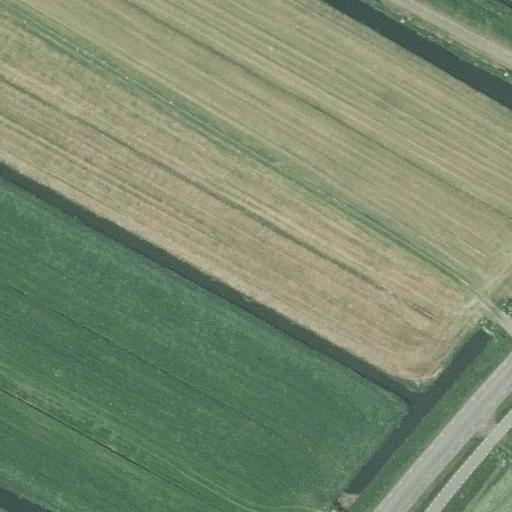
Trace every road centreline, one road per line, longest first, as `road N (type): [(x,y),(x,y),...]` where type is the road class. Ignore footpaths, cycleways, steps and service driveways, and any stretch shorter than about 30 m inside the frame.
road 1 (track): [(511,330),(482,303),(0,8)]
road 2 (secondary): [(391,511),(511,371)]
